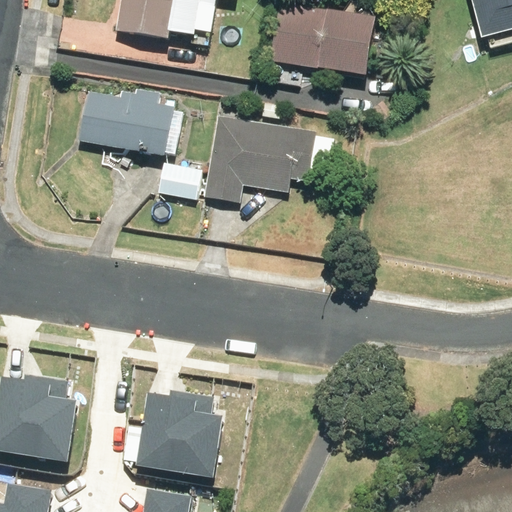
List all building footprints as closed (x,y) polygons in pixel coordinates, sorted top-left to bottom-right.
[(243,0),(126,0),(121,36),(176,44),(177,37),(202,41),(203,36),(219,39),(225,0),(243,3),(243,0)] [(511,0),(477,0),(489,45),(511,38),(511,0)] [(286,7),(276,65),(374,82),(384,23),(286,7)] [(93,95),(84,145),(171,162),(172,158),(181,160),(189,118),(180,116),(181,112),(163,108),(165,97),(140,92),(139,97),(125,94),(124,101),(93,95)] [(321,135),(222,119),(208,200),(245,206),(248,189),(294,197),(296,183),(313,186),(315,175),(333,178),(339,143),(321,140),(321,135)] [(207,173),(168,166),(163,197),(201,204),(207,173)] [(4,378),(0,409),(0,447),(73,457),(81,397),(70,396),(72,378),(29,373),(28,382),(4,378)] [(154,392),(142,460),(219,475),(230,415),(219,413),(222,396),(180,388),(178,397),(154,392)] [(6,503),(0,501),(0,511),(50,511),(55,487),(10,480),(6,503)] [(146,510),(128,508),(127,511),(191,511),(194,495),(149,487),(146,510)]
